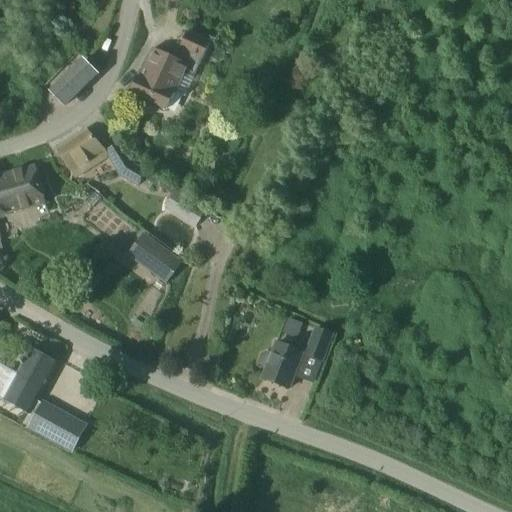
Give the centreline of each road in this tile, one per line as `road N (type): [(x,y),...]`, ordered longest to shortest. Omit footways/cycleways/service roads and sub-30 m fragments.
road 1 (residential): [(477,511),(181,390),(41,319),(0,289)]
road 2 (unclassified): [(127,0),(103,93),(61,129),(0,150)]
